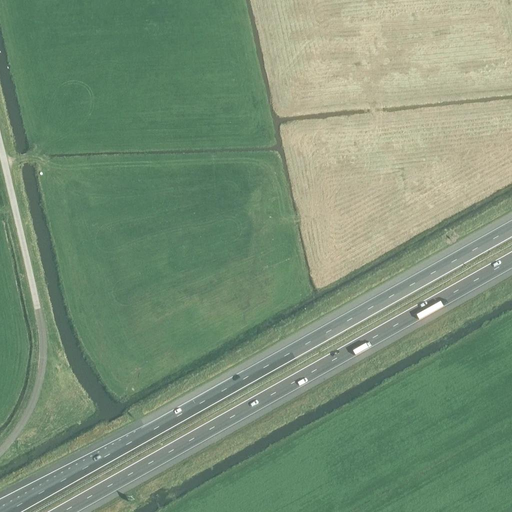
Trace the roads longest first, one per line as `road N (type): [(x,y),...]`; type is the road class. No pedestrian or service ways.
road 1 (motorway): [(511,228),(7,511)]
road 2 (motorway): [(63,511),(511,260)]
road 3 (unclassified): [(0,452),(31,408),(42,344),(0,142)]
